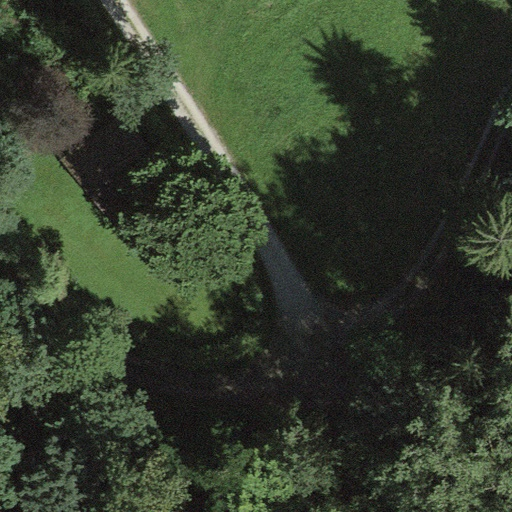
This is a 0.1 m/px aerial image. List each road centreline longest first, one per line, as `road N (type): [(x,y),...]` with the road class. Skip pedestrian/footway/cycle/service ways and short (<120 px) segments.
road 1 (track): [(110,0),(285,288),(312,360),(263,386),(159,394),(0,300)]
road 2 (track): [(364,511),(312,360),(412,286),(511,88)]
